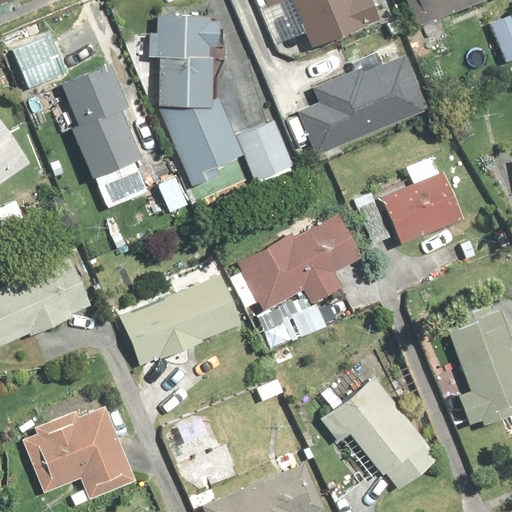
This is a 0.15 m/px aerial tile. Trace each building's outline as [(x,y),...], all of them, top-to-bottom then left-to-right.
[(252,0),(261,21),(284,12),(301,55),(365,30),(352,0),(252,0)] [(394,0),(407,32),(488,0),(394,0)] [(511,14),(480,27),(498,71),(511,66),(511,14)] [(237,169),(209,102),(211,22),(156,20),(154,122),(183,191),(237,169)] [(320,101),(296,112),(315,155),(426,107),(405,57),(364,74),(361,66),(314,86),(320,101)] [(61,134),(82,183),(132,161),(115,120),(127,115),(106,68),(53,91),(70,130),(61,134)] [(270,123),(231,138),(250,185),(289,169),(270,123)] [(0,184),(27,164),(0,128),(0,184)] [(371,201),(391,248),(455,221),(427,156),(399,168),(407,186),(371,201)] [(17,197),(0,206),(0,219),(4,227),(26,216),(17,197)] [(332,213),(230,270),(256,316),(297,293),(306,309),(341,290),(332,273),(358,258),(332,213)] [(63,258),(0,286),(0,347),(86,310),(63,258)] [(213,276),(115,320),(137,369),(235,325),(213,276)] [(437,381),(459,433),(511,410),(511,348),(511,349),(493,307),(440,329),(458,372),(437,381)] [(435,460),(358,361),(302,404),(366,486),(379,476),(392,493),(435,460)] [(95,405),(14,441),(40,497),(71,483),(81,505),(130,483),(95,405)] [(310,511),(291,469),(205,507),(207,511),(310,511)]
